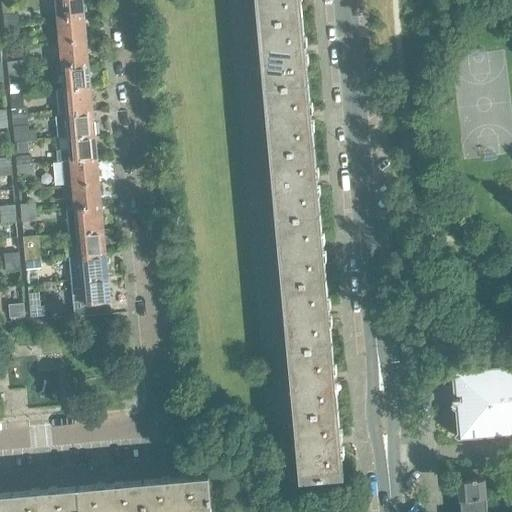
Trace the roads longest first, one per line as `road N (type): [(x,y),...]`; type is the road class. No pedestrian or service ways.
road 1 (residential): [(0,440),(142,428),(156,399),(126,0)]
road 2 (tertiary): [(389,511),(344,0)]
